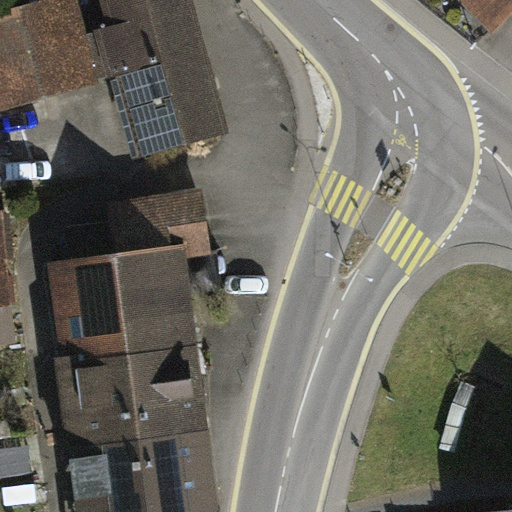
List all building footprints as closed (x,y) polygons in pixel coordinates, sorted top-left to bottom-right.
[(0,88),(5,107),(88,84),(88,83),(76,37),(65,0),(62,0),(21,11),(21,9),(0,14),(0,88)] [(91,0),(100,31),(98,31),(110,76),(130,71),(151,151),(219,133),(183,0),(91,0)] [(511,0),(467,0),(493,26),(511,6),(511,0)] [(110,76),(98,31),(76,37),(88,83),(110,76)] [(110,214),(117,255),(170,248),(207,243),(201,201),(110,214)] [(0,233),(0,341),(11,341),(10,322),(7,322),(0,233)] [(60,262),(72,358),(128,351),(182,345),(170,248),(117,255),(60,262)] [(182,345),(128,351),(138,439),(194,430),(182,345)] [(128,351),(72,358),(59,360),(61,372),(75,371),(83,432),(70,434),(71,447),(138,439),(128,351)] [(194,430),(138,439),(148,511),(220,511),(219,503),(204,505),(194,430)] [(148,511),(138,439),(71,447),(73,456),(86,455),(91,499),(66,502),(67,511),(148,511)]
